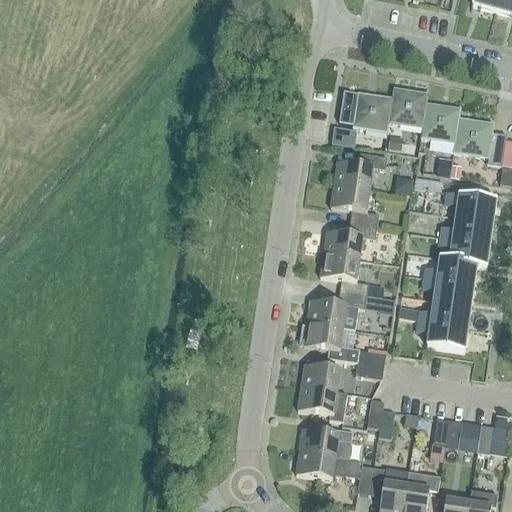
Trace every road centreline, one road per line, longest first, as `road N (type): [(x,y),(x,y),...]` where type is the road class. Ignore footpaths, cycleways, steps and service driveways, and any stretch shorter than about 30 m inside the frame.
road 1 (residential): [(249,484),(250,414),(302,81),(320,31)]
road 2 (residential): [(511,70),(320,31)]
road 3 (residential): [(384,385),(511,401)]
